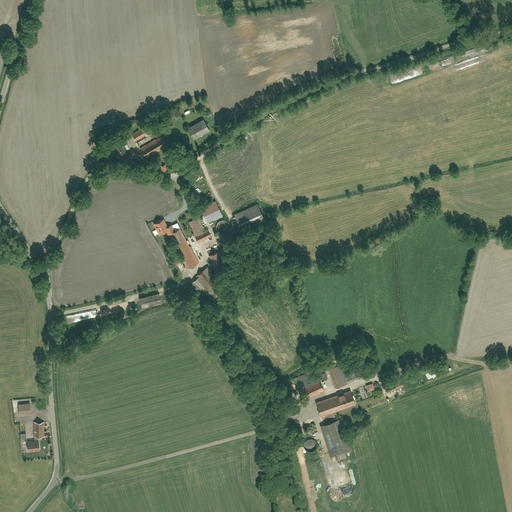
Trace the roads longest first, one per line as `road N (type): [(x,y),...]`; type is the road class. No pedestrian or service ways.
road 1 (unclassified): [(511,32),(327,81),(241,127),(180,173),(98,169),(43,270)]
road 2 (unclassified): [(43,270),(57,462),(30,511)]
